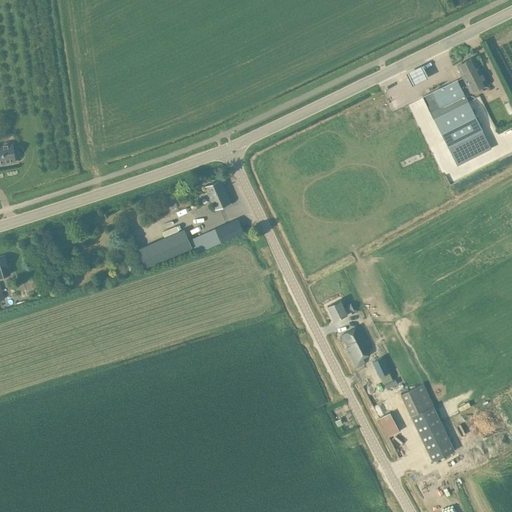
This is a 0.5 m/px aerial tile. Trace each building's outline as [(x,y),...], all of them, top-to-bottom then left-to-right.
[(473,59),(458,66),(470,91),(485,84),(473,59)] [(422,62),(406,69),(412,82),(428,74),(422,62)] [(457,80),(454,81),(434,90),(422,96),(448,148),(482,131),(467,101),(464,95),(457,80)] [(12,143),(0,145),(0,164),(15,162),(12,143)] [(205,187),(214,209),(230,202),(220,180),(205,187)] [(216,230),(216,231),(192,242),(193,244),(188,247),(190,252),(195,249),(196,252),(204,250),(221,242),(243,233),(238,220),(216,230)] [(176,239),(151,250),(155,259),(180,248),(176,239)] [(3,256),(0,256),(0,277),(9,274),(3,256)] [(327,306),(334,321),(354,311),(350,303),(343,307),(339,300),(327,306)] [(360,325),(357,327),(341,335),(347,347),(345,348),(356,368),(365,364),(363,359),(370,355),(369,353),(372,348),(360,325)] [(372,362),(379,377),(380,377),(383,384),(392,380),(382,357),(372,362)] [(423,384),(400,395),(411,416),(433,406),(423,384)] [(433,406),(411,416),(433,461),(454,451),(433,406)] [(379,418),(388,437),(399,431),(390,413),(379,418)]
